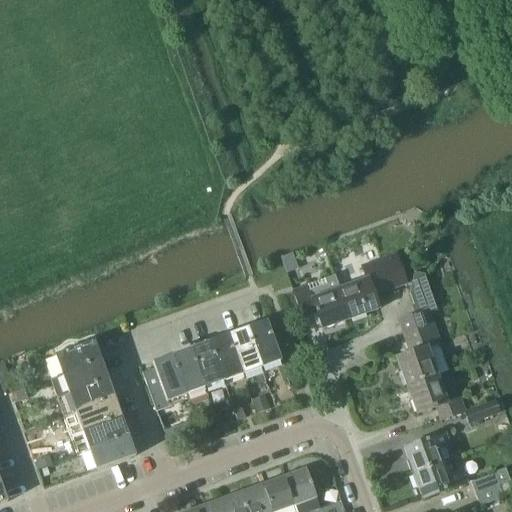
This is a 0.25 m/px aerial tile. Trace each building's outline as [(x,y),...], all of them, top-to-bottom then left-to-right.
[(339,290),(350,320),(379,310),(374,297),(406,286),(395,255),(362,267),(367,280),(339,290)] [(407,388),(438,377),(428,350),(441,345),(429,313),(437,310),(424,276),(414,277),(410,295),(417,315),(414,316),(415,316),(398,322),(410,354),(397,359),(407,388)] [(350,320),(339,290),(312,300),(307,286),(293,291),(302,317),(316,311),(323,330),(350,320)] [(266,322),(247,329),(261,369),(281,362),(272,337),(266,322)] [(247,329),(228,336),(242,376),(261,369),(247,329)] [(225,337),(209,343),(223,383),(242,376),(228,336),(225,337)] [(62,376),(101,362),(94,343),(55,357),(62,376)] [(209,343),(190,350),(204,390),(223,383),(209,343)] [(190,350),(172,356),(186,396),(204,390),(190,350)] [(154,367),(140,372),(155,412),(168,407),(167,403),(186,396),(172,356),(152,364),(154,367)] [(68,394),(107,380),(101,362),(62,376),(68,394)] [(438,377),(407,388),(417,415),(436,408),(441,422),(465,413),(460,399),(447,404),(438,377)] [(75,413),(114,399),(107,380),(68,394),(75,413)] [(82,432),(121,418),(114,399),(75,413),(82,432)] [(496,401),(465,414),(470,426),(501,413),(496,401)] [(121,418),(82,432),(89,451),(128,437),(121,418)] [(445,434),(404,449),(414,475),(444,464),(454,460),(449,446),(445,434)] [(128,437),(89,451),(96,471),(135,457),(128,437)] [(444,464),(414,475),(424,500),(463,485),(459,474),(454,460),(444,464)] [(283,477),(294,507),(296,511),(311,511),(320,509),(313,487),(317,486),(312,473),(308,475),(306,469),(283,477)] [(494,474),(470,483),(475,496),(499,487),(494,474)] [(272,511),(279,511),(294,507),(283,477),(263,485),(272,511)] [(250,511),(272,511),(263,485),(243,492),(250,511)] [(499,487),(475,496),(479,508),(503,498),(499,487)] [(222,511),(250,511),(243,492),(218,501),(222,511)] [(222,511),(218,501),(197,509),(198,511),(222,511)]
